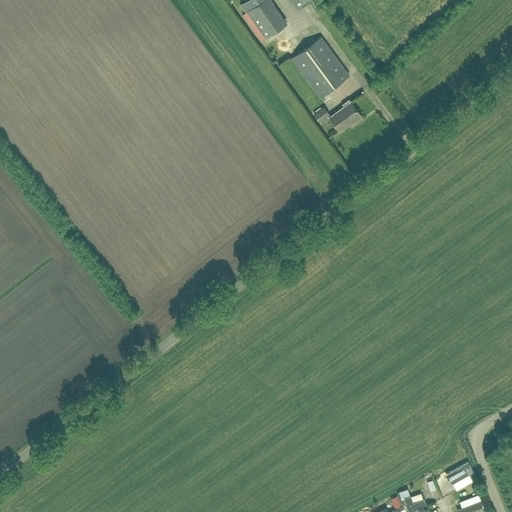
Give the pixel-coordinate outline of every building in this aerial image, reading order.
[(247,0),(242,3),(247,10),(247,11),(266,37),(285,23),(268,0),(247,0)] [(291,0),(297,8),(309,0),(291,0)] [(321,35),(292,57),(320,95),(349,74),(321,35)] [(351,100),(329,116),(339,129),(349,122),(347,120),(351,118),(353,121),(361,115),(351,100)] [(330,114),(323,105),(313,113),(319,121),(330,114)] [(467,460),(435,480),(441,497),(477,478),(467,460)] [(423,491),(413,494),(415,500),(425,496),(423,491)] [(464,504),(483,499),(481,493),(462,498),(464,504)] [(399,494),(394,496),(398,505),(403,503),(399,494)] [(413,502),(411,495),(404,497),(409,511),(427,505),(425,498),(413,502)]
